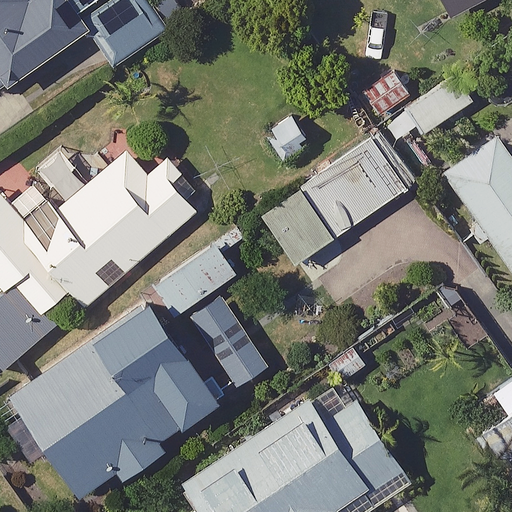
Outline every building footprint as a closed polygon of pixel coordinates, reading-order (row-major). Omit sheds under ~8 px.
[(97,0),(0,0),(0,92),(89,29),(78,14),(97,0)] [(443,0),(451,14),(480,0),(443,0)] [(471,102),(453,75),(408,105),(426,132),(471,102)] [(417,179),(382,131),(265,215),(300,263),(417,179)] [(511,152),(499,133),(447,169),(511,264),(511,152)] [(149,173),(129,150),(58,210),(35,183),(12,203),(0,189),(0,281),(7,289),(0,295),(0,367),(1,369),(80,300),(86,306),(111,284),(98,269),(114,255),(127,271),(198,210),(171,179),(181,171),(168,156),(149,173)] [(241,271),(222,245),(13,395),(84,494),(119,468),(126,478),(167,448),(162,442),(269,365),(215,290),(241,271)] [(365,511),(411,482),(344,378),(185,481),(202,508),(195,511),(365,511)] [(511,390),(505,396),(511,406),(511,415),(484,434),(511,475),(511,390)]
